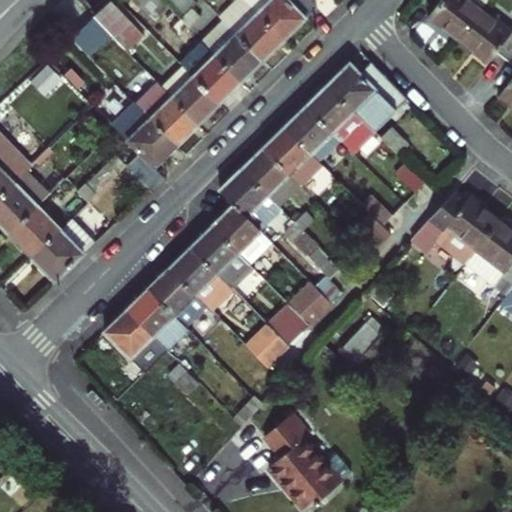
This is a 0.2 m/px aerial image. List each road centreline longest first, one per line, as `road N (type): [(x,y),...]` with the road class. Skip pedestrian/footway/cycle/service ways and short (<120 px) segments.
road 1 (residential): [(362,19),(4,372)]
road 2 (residential): [(362,19),(511,166)]
road 3 (residential): [(4,372),(142,511)]
